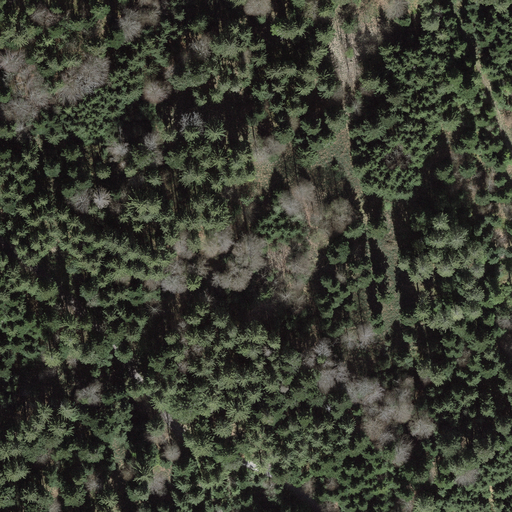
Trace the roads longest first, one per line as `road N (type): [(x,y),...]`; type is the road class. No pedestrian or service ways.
road 1 (track): [(0,242),(61,289),(192,443),(263,469),(321,511)]
road 2 (track): [(449,0),(488,71),(511,141)]
